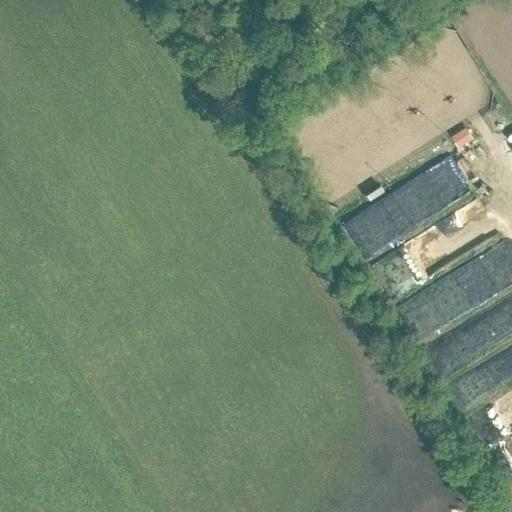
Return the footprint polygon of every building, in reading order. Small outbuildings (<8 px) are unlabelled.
[(456,69),(440,73),(446,94),(462,89),(456,69)] [(396,99),(403,112),(414,106),(408,93),(396,99)] [(405,245),(427,281),(511,228),(511,215),(510,212),(511,210),(511,188),(491,202),(487,195),(405,245)] [(437,281),(454,321),(470,314),(452,274),(437,281)] [(511,282),(471,307),(477,317),(468,323),(474,333),(511,310),(511,282)]
